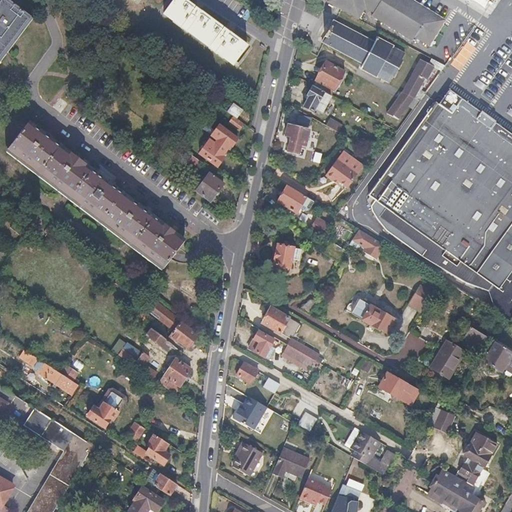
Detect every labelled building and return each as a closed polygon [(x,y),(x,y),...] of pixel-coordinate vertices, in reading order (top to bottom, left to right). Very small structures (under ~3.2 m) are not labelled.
[(20,8),(8,0),(0,0),(0,1),(0,56),(6,49),(31,16),(20,8)] [(249,46),(185,0),(174,0),(166,13),(236,64),(249,46)] [(326,0),(326,2),(330,4),(341,10),(354,17),(360,6),(368,10),(365,14),(413,41),(416,38),(429,46),(446,20),(413,0),(326,0)] [(463,0),(481,11),(488,0),(463,0)] [(322,43),(324,44),(363,65),(361,69),(377,78),(378,76),(390,83),(394,76),(395,77),(403,61),(402,60),(405,54),(393,48),(394,47),(377,38),(374,44),(334,23),(333,22),(331,27),(330,27),(324,38),(325,38),(322,43)] [(430,62),(421,58),(403,92),(402,91),(398,97),(416,106),(435,79),(445,65),(432,59),(430,62)] [(344,73),(325,62),(314,81),(316,81),(313,86),(331,96),(344,73)] [(308,96),(309,97),(303,107),(313,112),(315,108),(322,112),(330,97),(313,87),(308,96)] [(416,106),(398,97),(387,113),(403,124),(416,106)] [(199,106),(193,101),(187,109),(193,114),(199,106)] [(460,261),(455,267),(472,279),(477,273),(493,285),(497,287),(511,266),(511,145),(505,141),(510,134),(482,114),(477,121),(450,102),(378,201),(386,207),(380,216),(439,259),(445,250),(460,261)] [(243,110),(235,104),(229,112),(234,116),(237,118),(243,110)] [(184,114),(181,118),(210,140),(213,136),(211,135),(184,114)] [(237,118),(234,116),(229,122),(240,130),(245,124),(237,118)] [(331,119),(326,126),(338,133),(342,126),(331,119)] [(29,122),(8,150),(163,270),(173,257),(184,242),(29,122)] [(326,126),(321,123),(314,135),(319,138),(326,126)] [(220,124),(211,135),(213,136),(229,148),(231,145),(233,146),(239,138),(220,124)] [(285,136),(290,137),(287,153),(297,155),(299,149),(304,150),(309,130),(288,125),(285,136)] [(210,140),(201,153),(218,166),(225,158),(223,156),(229,148),(213,136),(210,140)] [(190,152),(186,157),(198,166),(202,161),(190,152)] [(359,174),(339,160),(327,176),(334,181),(335,179),(341,182),(349,188),(359,174)] [(224,183),(211,172),(202,184),(197,181),(192,187),(211,201),(224,183)] [(306,197),(287,186),(277,201),(296,213),(306,197)] [(329,226),(317,218),(310,229),(322,237),(326,231),(329,226)] [(333,236),(326,231),(322,237),(330,242),(333,236)] [(372,238),(369,241),(382,249),(384,246),(372,238)] [(346,252),(331,242),(325,254),(340,263),(346,252)] [(301,250),(277,245),(273,265),(290,269),(291,260),(299,261),(301,250)] [(428,302),(416,294),(409,305),(422,313),(428,302)] [(142,306),(143,307),(169,327),(174,327),(176,329),(170,337),(178,343),(179,341),(188,347),(199,333),(150,295),(142,306)] [(360,299),(352,314),(363,320),(362,320),(382,331),(383,330),(388,333),(396,319),(376,308),(364,302),(360,299)] [(365,299),(364,302),(376,308),(377,306),(365,299)] [(316,303),(312,301),(299,309),(310,315),(316,303)] [(142,308),(137,315),(149,324),(154,318),(142,308)] [(289,318),(272,308),(263,323),(280,334),(282,331),(289,318)] [(129,309),(124,315),(148,334),(153,327),(149,324),(137,315),(129,309)] [(301,325),(289,318),(282,331),(292,337),(294,338),(301,325)] [(153,327),(148,334),(168,349),(173,342),(153,327)] [(471,328),(465,337),(481,347),(487,338),(471,328)] [(275,341),(259,332),(249,349),(264,358),(265,358),(270,361),(277,350),(271,346),(275,341)] [(288,344),(315,360),(316,360),(320,354),(294,338),(292,337),(288,344)] [(465,352),(448,342),(432,367),(449,378),(465,352)] [(505,369),(511,357),(511,353),(495,343),(483,363),(502,374),(505,369)] [(288,344),(282,356),(309,371),(315,360),(288,344)] [(185,352),(179,347),(175,352),(181,357),(185,352)] [(125,350),(121,356),(155,380),(159,373),(147,365),(152,358),(145,353),(140,360),(134,356),(125,350)] [(43,370),(41,373),(75,396),(82,386),(75,382),(64,374),(36,356),(33,361),(42,366),(40,368),(43,370)] [(165,371),(168,374),(167,376),(173,380),(170,383),(165,379),(161,384),(176,394),(193,369),(178,359),(171,369),(167,367),(165,371)] [(259,372),(244,363),(237,376),(251,384),(256,377),(259,379),(261,375),(258,374),(259,372)] [(81,373),(69,366),(64,374),(75,382),(81,373)] [(388,372),(379,387),(392,395),(392,398),(397,401),(400,399),(409,405),(418,390),(388,372)] [(269,378),(264,386),(276,393),(281,385),(269,378)] [(99,409),(97,407),(90,417),(108,428),(114,419),(116,420),(122,411),(120,410),(126,400),(114,392),(110,397),(108,395),(104,401),(99,409)] [(248,397),(242,408),(235,421),(253,431),(266,408),(248,397)] [(0,398),(0,415),(8,403),(0,398)] [(242,408),(239,406),(232,420),(235,421),(242,408)] [(23,425),(40,436),(52,444),(63,426),(51,419),(35,408),(23,425)] [(454,419),(441,412),(433,428),(445,435),(454,419)] [(306,414),(298,426),(310,433),(317,420),(306,414)] [(144,425),(139,422),(134,430),(138,433),(144,425)] [(148,428),(144,425),(138,433),(137,436),(141,439),(148,428)] [(63,426),(52,444),(63,451),(26,511),(52,511),(92,446),(63,426)] [(351,449),(361,432),(355,428),(345,445),(351,449)] [(371,459),(380,442),(361,431),(361,432),(351,449),(354,451),(351,457),(355,459),(377,472),(384,476),(396,455),(389,451),(381,465),(379,464),(373,459),(372,460),(371,459)] [(152,441),(155,443),(149,452),(148,454),(166,465),(172,454),(166,450),(170,443),(157,434),(152,441)] [(238,452),(241,454),(232,469),(250,478),(263,455),(243,444),(238,452)] [(463,453),(468,456),(460,471),(459,470),(455,476),(469,483),(472,478),(473,479),(481,464),(484,465),(491,453),(479,446),(478,449),(468,444),(463,453)] [(149,452),(140,446),(136,452),(145,458),(148,454),(149,452)] [(283,448),(280,457),(273,474),(283,479),(286,472),(302,478),(310,459),(283,448)] [(155,474),(160,478),(155,486),(171,497),(179,484),(157,470),(155,474)] [(466,483),(442,470),(429,494),(443,502),(445,499),(452,503),(461,509),(459,511),(478,511),(484,502),(462,490),(466,483)] [(358,481),(348,477),(346,484),(355,488),(358,481)] [(0,507),(0,508),(13,487),(0,478),(0,507)] [(326,486),(308,479),(301,498),(319,505),(319,503),(327,506),(334,491),(325,487),(326,486)] [(362,493),(344,486),(332,511),(357,511),(359,502),(355,501),(355,499),(358,499),(362,493)] [(134,500),(136,501),(129,511),(148,511),(151,508),(158,511),(164,502),(142,487),(134,500)]
